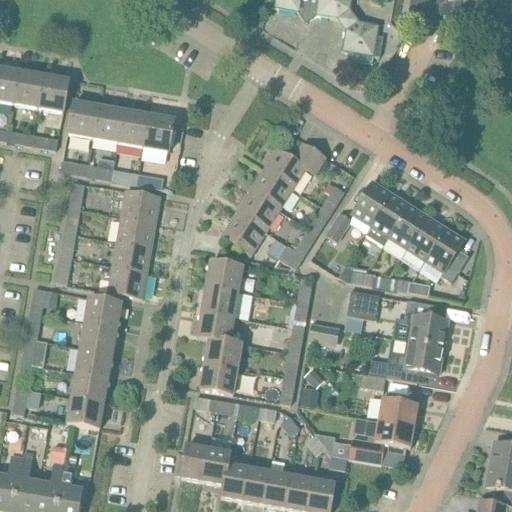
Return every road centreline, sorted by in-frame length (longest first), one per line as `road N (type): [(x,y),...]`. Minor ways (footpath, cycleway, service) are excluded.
road 1 (residential): [(421,511),(485,374),(504,278),(495,224),(479,206),(179,26),(156,0)]
road 2 (residential): [(159,394),(198,204)]
